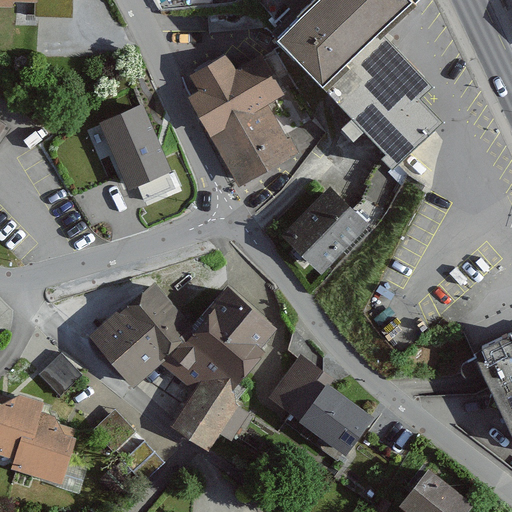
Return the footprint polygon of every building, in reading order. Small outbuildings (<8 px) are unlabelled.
[(72,0),(33,0),(33,15),(72,16),(72,0)] [(385,36),(420,1),(419,0),(310,0),(276,33),(351,111),(340,121),(355,135),(365,124),(397,157),(439,116),(417,94),(430,82),(385,36)] [(286,101),(262,58),(238,72),(230,58),(192,79),(202,95),(194,100),(244,188),(300,156),(273,108),(286,101)] [(170,168),(142,102),(102,119),(130,185),(170,168)] [(369,221),(331,184),(282,233),(320,271),(369,221)] [(134,381),(160,359),(199,386),(177,422),(211,445),(273,349),(264,340),(275,328),(230,285),(192,327),(154,283),(95,336),(134,381)] [(492,385),(511,430),(511,327),(481,340),(485,348),(474,353),(462,358),(459,364),(462,371),(470,374),(484,368),(492,385)] [(81,373),(60,351),(39,371),(60,393),(81,373)] [(302,422),(328,386),(332,381),(301,358),(271,398),(302,422)] [(368,415),(328,386),(302,422),(296,429),(336,458),(368,415)] [(15,408),(0,403),(0,454),(12,459),(20,434),(33,438),(42,411),(45,403),(19,395),(15,408)] [(135,429),(114,406),(93,426),(113,448),(135,429)] [(54,415),(42,411),(33,438),(20,434),(12,459),(10,469),(78,490),(83,472),(63,466),(74,430),(60,426),(54,415)] [(165,463),(144,440),(123,460),(144,482),(165,463)] [(401,499),(417,511),(463,511),(474,498),(428,463),(401,499)]
